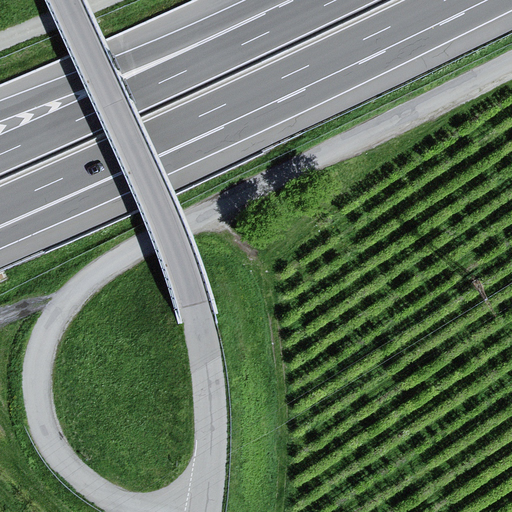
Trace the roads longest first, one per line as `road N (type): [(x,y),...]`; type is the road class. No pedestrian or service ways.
road 1 (unclassified): [(205,511),(213,407),(194,306),(66,0)]
road 2 (unclassified): [(134,511),(83,480),(45,433),(37,406),(40,351),(87,280),(248,192)]
road 3 (motorway): [(331,0),(0,152)]
road 4 (motorway): [(304,0),(0,111)]
road 5 (motorway): [(163,133),(448,0)]
road 6 (unclassified): [(511,61),(248,192)]
road 7 (motorway): [(0,227),(163,133)]
road 8 (motorway): [(0,207),(163,133)]
